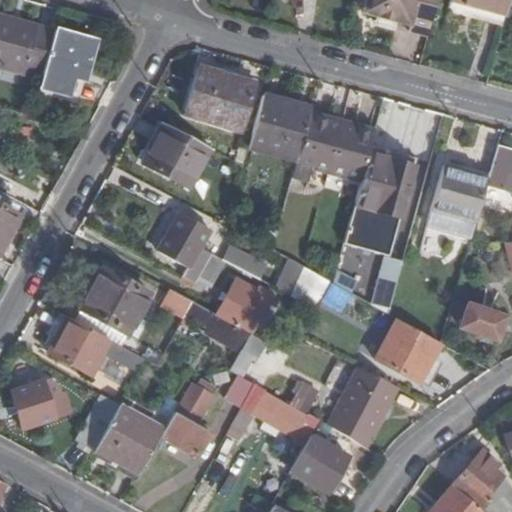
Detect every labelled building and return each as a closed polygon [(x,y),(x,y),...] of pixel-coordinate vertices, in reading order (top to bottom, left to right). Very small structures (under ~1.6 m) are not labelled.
[(425,36),(435,0),(367,0),(364,13),(410,26),(409,31),(425,36)] [(504,15),(507,0),(449,0),(446,12),(481,22),(485,10),(504,15)] [(501,27),(504,15),(485,10),(481,22),(501,27)] [(52,31),(0,17),(0,66),(20,72),(23,62),(43,67),(52,31)] [(93,41),(53,30),(52,31),(43,67),(35,92),(65,100),(71,76),(82,79),(93,41)] [(239,133),(252,85),(195,68),(181,116),(239,133)] [(75,103),(82,79),(71,76),(65,100),(75,103)] [(308,110),(260,97),(246,149),(294,162),(307,115),(308,110)] [(326,171),(339,122),(331,120),(330,121),(307,115),(294,162),(310,166),(326,171)] [(326,171),(359,180),(368,144),(371,133),(347,126),(347,125),(339,122),(326,171)] [(186,188),(207,148),(162,126),(142,164),(186,188)] [(413,157),(368,144),(359,180),(344,234),(390,245),(413,157)] [(511,154),(494,149),(486,179),(485,185),(511,192),(511,154)] [(310,166),(294,162),(289,181),(305,186),(310,166)] [(485,185),(486,179),(443,166),(431,210),(475,222),(485,185)] [(0,246),(17,217),(0,208),(0,246)] [(198,248),(208,230),(178,213),(156,253),(185,268),(180,277),(193,284),(196,278),(210,285),(223,261),(198,248)] [(511,242),(502,243),(511,273),(511,242)] [(369,305),(388,311),(402,262),(383,256),(369,305)] [(236,258),(234,269),(261,274),(263,264),(236,258)] [(316,306),(329,279),(287,260),(275,287),(316,306)] [(126,335),(149,293),(102,268),(80,311),(126,335)] [(331,285),(351,296),(353,286),(332,280),(331,285)] [(216,316),(248,334),(258,317),(259,317),(271,294),(258,286),(254,292),(235,281),(216,316)] [(241,348),(248,334),(216,316),(190,302),(183,316),(241,348)] [(458,327),(496,341),(504,317),(466,304),(458,327)] [(109,341),(65,318),(46,353),(89,376),(109,341)] [(438,345),(395,321),(374,361),(417,384),(438,345)] [(240,350),(254,358),(263,344),(248,335),(240,350)] [(369,440),(396,389),(357,368),(330,419),(369,440)] [(238,378),(233,375),(229,380),(235,383),(238,378)] [(20,428),(53,418),(41,382),(9,391),(20,428)] [(213,393),(198,384),(193,391),(189,388),(160,438),(196,459),(209,435),(194,427),(213,393)] [(290,405),(300,385),(298,384),(287,405),(290,405)] [(314,393),(300,385),(290,405),(303,413),(314,393)] [(305,416),(262,391),(249,413),(292,438),(305,416)] [(81,418),(90,403),(80,397),(71,413),(81,418)] [(118,406),(118,407),(92,452),(137,476),(161,429),(118,406)] [(369,440),(330,419),(326,425),(365,447),(369,440)] [(511,432),(502,436),(509,457),(511,456),(511,432)] [(310,437),(289,472),(326,494),(337,474),(332,472),(341,456),(310,437)] [(472,461),(451,486),(477,509),(480,506),(487,511),(499,511),(498,511),(507,501),(491,487),(500,477),(493,470),(496,466),(482,454),(493,440),(491,439),(480,452),(472,461)] [(469,457),(472,461),(480,452),(476,448),(469,457)] [(351,461),(341,456),(332,472),(337,474),(326,494),(331,497),(342,477),(351,461)] [(480,511),(477,509),(451,486),(428,511),(480,511)]
